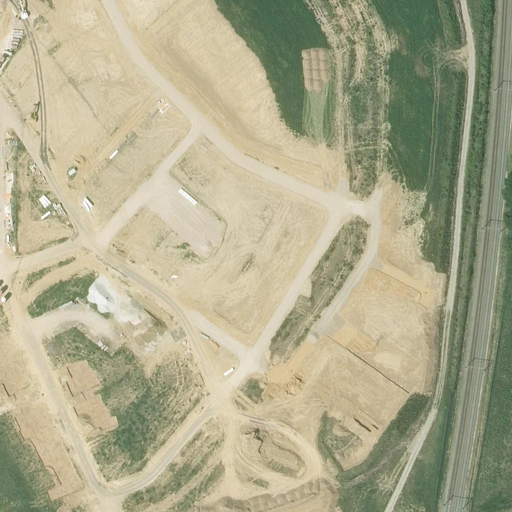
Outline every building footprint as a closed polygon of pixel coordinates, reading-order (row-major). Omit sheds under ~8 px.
[(4,59),(0,62),(0,80),(13,67),(4,59)] [(13,67),(0,80),(0,81),(8,89),(21,75),(13,67)] [(27,86),(13,96),(19,105),(34,95),(27,86)] [(34,95),(19,105),(25,114),(27,113),(26,113),(40,104),(39,103),(34,95)] [(40,104),(26,113),(27,113),(32,122),(47,112),(41,102),(39,103),(40,104)] [(160,102),(153,110),(166,123),(174,115),(160,102)] [(153,110),(146,118),(160,130),(166,123),(153,110)] [(47,112),(32,122),(39,131),(53,121),(47,112)] [(146,118),(139,126),(153,138),(160,130),(146,118)] [(53,121),(39,131),(44,139),(45,140),(59,130),(53,121)] [(139,126),(132,133),(146,145),(153,138),(139,126)] [(44,139),(43,140),(50,150),(60,143),(66,139),(59,130),(45,140),(44,139)] [(132,133),(126,141),(139,153),(146,145),(132,133)] [(126,141),(118,149),(132,161),(139,153),(126,141)] [(60,143),(50,150),(60,165),(71,158),(60,143)] [(116,151),(107,161),(125,176),(134,166),(116,151)] [(107,161),(99,170),(116,186),(125,176),(107,161)] [(99,170),(91,179),(108,195),(116,186),(99,170)] [(91,179),(82,189),(99,204),(108,195),(91,179)] [(82,189),(73,198),(91,214),(99,204),(82,189)] [(130,219),(115,236),(125,245),(140,228),(130,219)] [(140,228),(125,245),(134,254),(150,236),(140,228)] [(150,236),(134,254),(143,262),(159,245),(150,236)] [(159,245),(143,262),(153,270),(168,253),(159,245)] [(168,253),(153,270),(163,279),(178,262),(168,253)] [(83,257),(66,263),(70,275),(87,269),(83,257)] [(66,263),(55,268),(55,269),(61,286),(73,282),(70,275),(66,263)] [(55,269),(45,273),(51,291),(62,287),(61,286),(55,269)] [(185,270),(174,286),(184,293),(195,277),(185,270)] [(45,273),(33,277),(38,289),(40,295),(51,291),(45,273)] [(107,273),(96,288),(105,295),(116,280),(117,279),(107,273)] [(33,277),(16,283),(21,295),(38,289),(33,277)] [(195,277),(184,293),(193,299),(192,300),(192,301),(204,284),(195,277)] [(116,280),(105,295),(114,301),(124,286),(116,280)] [(204,284),(192,301),(202,307),(213,291),(204,285),(205,284),(204,284)] [(124,286),(114,301),(122,307),(133,292),(124,286)] [(213,291),(202,307),(211,314),(223,298),(213,291)] [(239,297),(235,303),(245,310),(249,305),(261,313),(269,302),(253,291),(245,302),(239,297)] [(133,292),(122,307),(130,313),(141,298),(133,292)] [(141,298),(130,313),(139,319),(149,304),(141,298)] [(149,304),(139,319),(149,325),(160,310),(150,303),(149,304)] [(237,314),(230,324),(232,325),(231,327),(237,331),(238,329),(246,335),(253,324),(241,316),(245,310),(235,303),(230,309),(237,314)] [(0,320),(0,332),(8,329),(4,319),(0,320)] [(165,326),(155,335),(157,340),(158,339),(163,350),(181,342),(176,331),(169,334),(165,326)] [(71,329),(60,334),(62,340),(74,335),(71,329)] [(0,356),(13,351),(8,340),(0,343),(0,356)] [(60,342),(48,347),(57,369),(70,363),(60,342)] [(168,361),(160,365),(162,371),(168,368),(171,367),(174,365),(171,360),(186,353),(181,342),(163,350),(168,361)] [(0,367),(1,369),(0,369),(0,376),(5,374),(3,369),(18,362),(13,351),(0,356),(0,367)] [(75,380),(68,383),(73,395),(94,386),(83,363),(70,369),(75,380)] [(168,368),(162,371),(165,377),(173,373),(178,384),(182,382),(196,376),(190,364),(176,371),(174,365),(171,367),(168,368)] [(5,374),(0,376),(0,382),(6,380),(11,391),(13,391),(14,393),(21,389),(20,387),(28,384),(23,372),(8,379),(5,374)] [(178,384),(170,388),(174,395),(181,391),(187,403),(189,403),(190,405),(197,401),(196,399),(205,395),(199,383),(185,389),(182,382),(178,384)] [(90,401),(75,408),(80,420),(98,412),(93,401),(102,396),(99,390),(88,395),(90,401)] [(158,409),(149,419),(166,435),(175,424),(164,414),(168,409),(158,401),(154,406),(158,409)] [(43,408),(21,418),(27,430),(22,432),(25,440),(36,434),(33,427),(48,420),(43,408)] [(98,412),(80,420),(86,433),(101,425),(104,432),(116,426),(113,420),(104,424),(98,412)] [(142,431),(133,441),(151,456),(160,446),(146,434),(151,429),(141,421),(137,426),(142,431)] [(116,426),(104,432),(107,437),(118,432),(116,426)] [(55,432),(34,442),(45,464),(58,458),(53,448),(61,444),(55,432)] [(126,454),(115,458),(121,476),(132,472),(127,456),(132,454),(128,442),(122,444),(126,454)] [(104,464),(102,465),(104,472),(107,471),(110,480),(121,476),(115,458),(103,462),(104,464)] [(69,462),(57,468),(67,489),(79,483),(69,462)]
